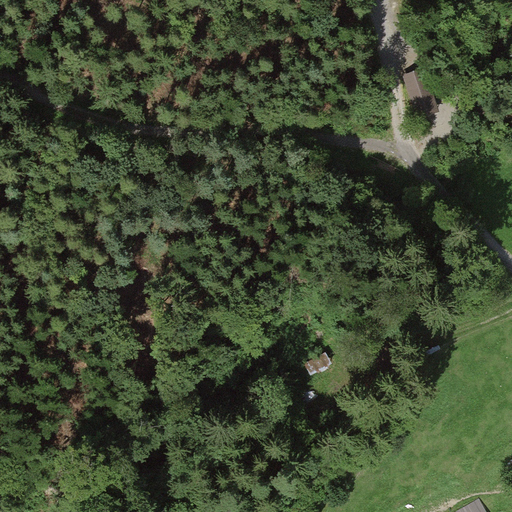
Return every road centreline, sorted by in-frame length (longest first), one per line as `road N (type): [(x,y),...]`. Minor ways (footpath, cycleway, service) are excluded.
road 1 (track): [(0,76),(54,107),(147,131),(411,156),(511,261)]
road 2 (track): [(411,156),(388,33),(374,0)]
